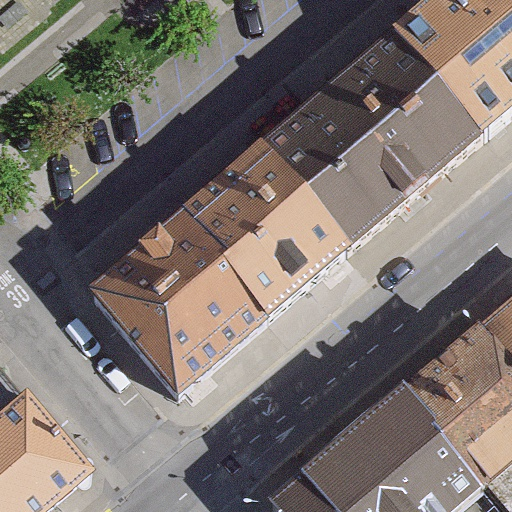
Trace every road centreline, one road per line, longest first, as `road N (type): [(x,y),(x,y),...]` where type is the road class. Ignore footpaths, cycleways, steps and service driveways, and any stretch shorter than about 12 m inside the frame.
road 1 (primary): [(511,216),(173,498)]
road 2 (residential): [(0,282),(334,0)]
road 3 (unclassified): [(0,292),(173,498)]
